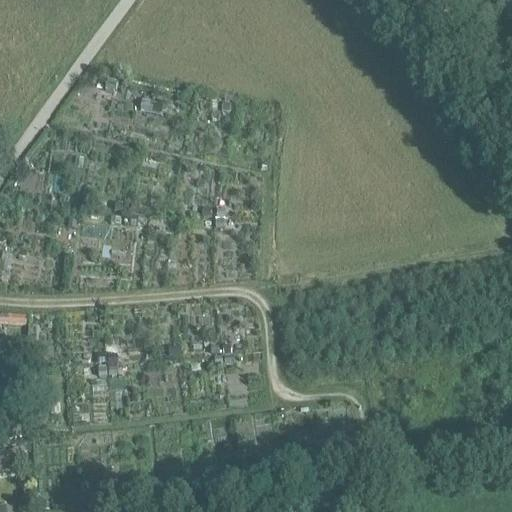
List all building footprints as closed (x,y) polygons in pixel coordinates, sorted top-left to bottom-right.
[(108,83),(106,91),(114,93),(115,85),(108,83)] [(142,104),(141,113),(150,115),(152,106),(142,104)] [(229,114),(231,106),(223,105),(222,113),(229,114)] [(248,106),(240,105),(239,116),(247,116),(248,106)] [(225,222),(225,213),(216,214),(216,222),(225,222)] [(123,229),(124,221),(114,220),(114,229),(123,229)] [(77,223),(69,222),(68,230),(76,231),(77,223)] [(216,233),(225,232),(225,223),(216,224),(216,233)] [(203,232),(211,232),(212,224),(203,224),(203,232)] [(27,318),(0,316),(0,326),(27,327),(27,318)] [(0,340),(0,364),(24,366),(25,342),(0,340)] [(233,357),(232,349),(224,350),(225,359),(233,357)] [(180,351),(168,352),(169,361),(181,361),(180,351)] [(98,367),(106,367),(106,358),(98,358),(98,367)] [(109,369),(118,368),(117,358),(108,360),(109,369)] [(226,368),(235,367),(234,359),(225,360),(226,368)] [(215,369),(223,368),(222,360),(214,361),(215,369)] [(107,380),(107,371),(98,371),(98,381),(107,380)] [(108,371),(109,380),(118,379),(117,371),(108,371)] [(39,384),(38,376),(30,376),(31,384),(39,384)] [(0,473),(10,472),(6,453),(0,453),(0,473)] [(321,465),(322,473),(329,472),(328,464),(321,465)] [(279,468),(281,477),(289,476),(288,467),(279,468)] [(266,470),(268,479),(277,478),(276,469),(266,470)] [(204,490),(205,489),(212,488),(213,488),(211,479),(202,481),(204,490)] [(192,493),(201,492),(200,482),(191,484),(192,493)] [(118,502),(127,501),(126,492),(117,493),(118,502)] [(118,503),(117,494),(107,495),(109,504),(118,503)] [(39,511),(47,510),(46,502),(38,503),(39,511)]
